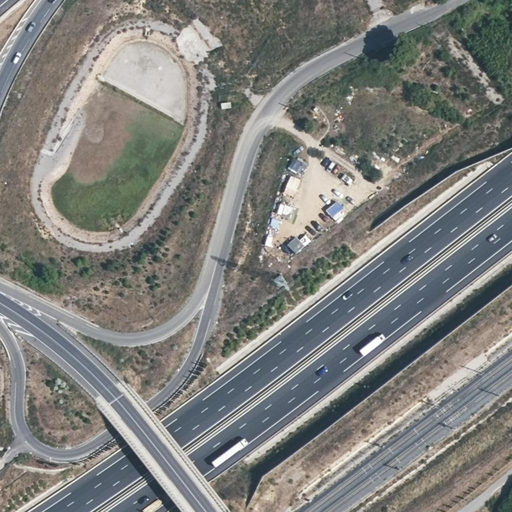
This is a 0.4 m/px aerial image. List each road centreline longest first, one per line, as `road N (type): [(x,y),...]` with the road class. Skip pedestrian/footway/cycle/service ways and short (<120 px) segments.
road 1 (motorway): [(511,179),(66,511)]
road 2 (motorway): [(128,511),(511,223)]
road 3 (tertiary): [(213,287),(271,107),(304,74),(459,0)]
road 4 (secondary): [(207,511),(90,370),(0,303)]
road 5 (tertiary): [(31,440),(54,455),(81,453),(173,388),(192,363),(213,287)]
road 6 (tertiary): [(213,287),(184,319),(136,338),(105,334),(0,287)]
road 7 (unknown): [(390,198),(271,107),(209,78)]
road 8 (tertiary): [(0,321),(19,357),(21,421),(31,440)]
